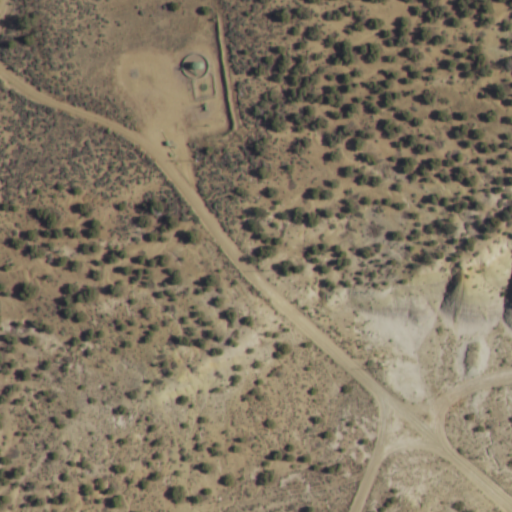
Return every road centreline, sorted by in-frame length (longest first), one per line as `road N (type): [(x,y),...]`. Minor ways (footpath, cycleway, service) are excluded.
road 1 (residential): [(154,152),(241,262),(416,416),(457,390),(511,373)]
road 2 (residential): [(0,71),(154,152)]
road 3 (residential): [(353,511),(386,449),(407,445),(462,459)]
road 4 (residential): [(511,504),(416,416)]
